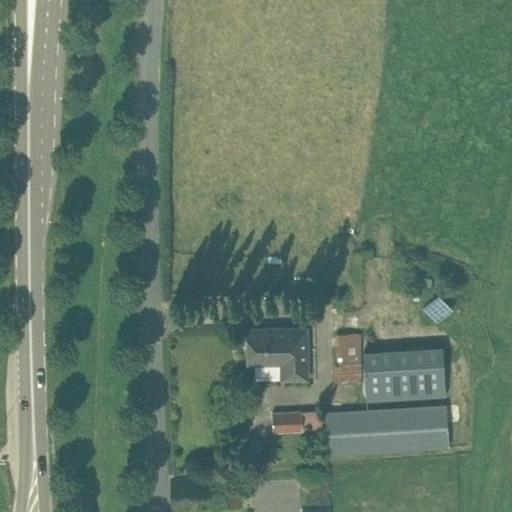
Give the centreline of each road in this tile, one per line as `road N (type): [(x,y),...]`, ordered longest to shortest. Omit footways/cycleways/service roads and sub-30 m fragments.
road 1 (unclassified): [(158,511),(150,0)]
road 2 (secondary): [(33,436),(29,76)]
